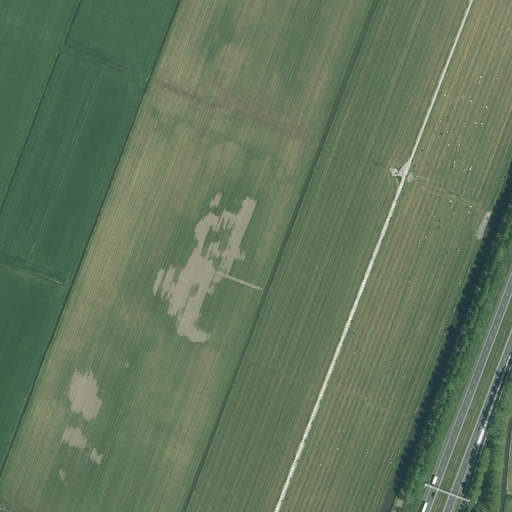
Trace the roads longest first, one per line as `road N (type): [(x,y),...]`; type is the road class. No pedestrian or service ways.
road 1 (motorway): [(511,282),(425,511)]
road 2 (motorway): [(447,511),(511,340)]
road 3 (motorway): [(461,511),(511,347)]
